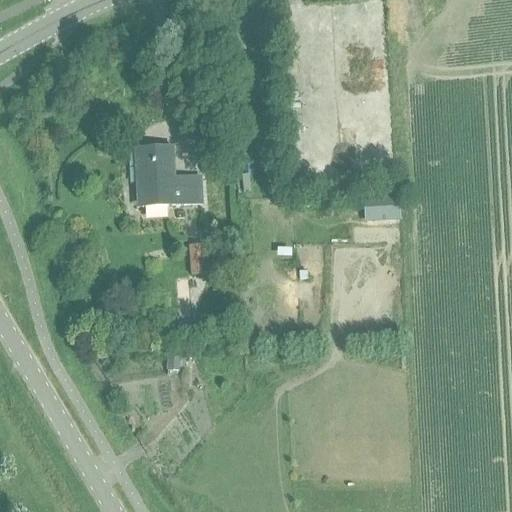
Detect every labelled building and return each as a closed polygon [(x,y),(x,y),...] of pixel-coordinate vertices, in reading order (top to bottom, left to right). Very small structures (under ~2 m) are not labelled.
[(141,186),(142,208),(200,206),(199,180),(172,181),(171,150),(135,151),(136,186),(141,186)] [(397,201),(364,203),(366,223),(398,221),(397,201)] [(280,244),(279,254),(294,256),(295,245),(280,244)] [(201,247),(187,248),(190,277),(203,276),(201,247)] [(164,331),(164,344),(196,342),(195,329),(164,331)]
